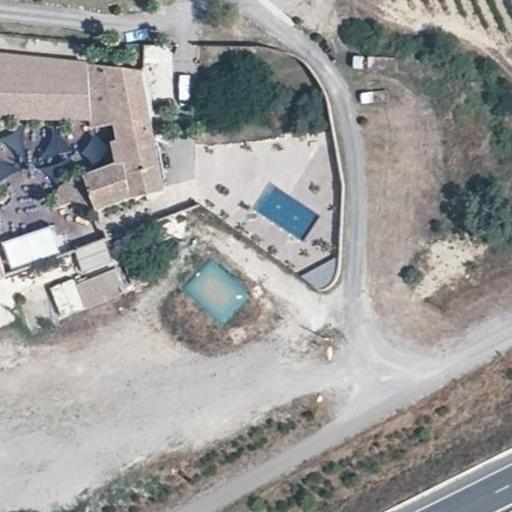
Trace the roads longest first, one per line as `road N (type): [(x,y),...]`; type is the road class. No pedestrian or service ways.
road 1 (track): [(408,388),(369,343),(353,298),(353,140),(338,89),(309,49),(252,0)]
road 2 (track): [(173,211),(95,259),(0,295)]
road 3 (track): [(178,29),(0,12)]
